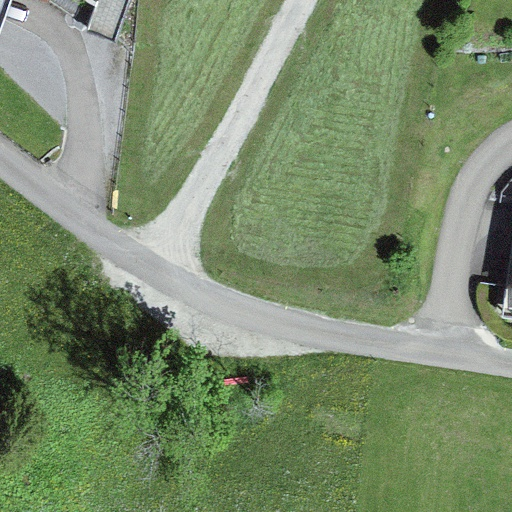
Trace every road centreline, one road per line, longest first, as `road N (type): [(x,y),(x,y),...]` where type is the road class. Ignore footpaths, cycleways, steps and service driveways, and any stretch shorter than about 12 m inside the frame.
road 1 (unclassified): [(0,159),(162,277),(215,302),(287,328),(438,352)]
road 2 (residential): [(438,352),(460,222),(475,180),(511,140)]
